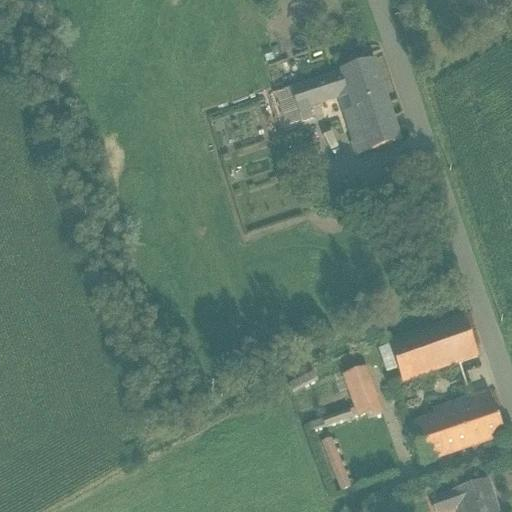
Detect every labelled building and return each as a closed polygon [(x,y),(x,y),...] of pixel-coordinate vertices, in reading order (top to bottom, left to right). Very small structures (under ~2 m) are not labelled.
[(352,156),(396,142),(369,59),(285,86),(295,115),(335,102),(352,156)] [(396,382),(471,358),(457,318),(383,342),(396,382)] [(430,469),(511,447),(511,436),(501,395),(439,412),(441,420),(419,426),(430,469)] [(342,442),(327,448),(347,501),(361,495),(342,442)] [(492,511),(484,482),(422,500),(425,511),(492,511)]
